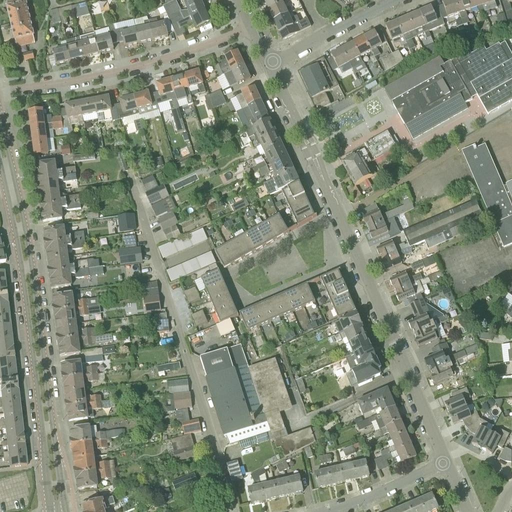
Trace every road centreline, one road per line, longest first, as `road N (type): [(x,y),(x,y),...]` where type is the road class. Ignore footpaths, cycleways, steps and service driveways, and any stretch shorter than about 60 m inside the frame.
road 1 (residential): [(444,462),(273,65)]
road 2 (residential): [(65,511),(16,187)]
road 3 (residential): [(5,189),(50,511)]
road 4 (residential): [(0,91),(156,61),(254,25)]
road 5 (residential): [(325,511),(444,462)]
